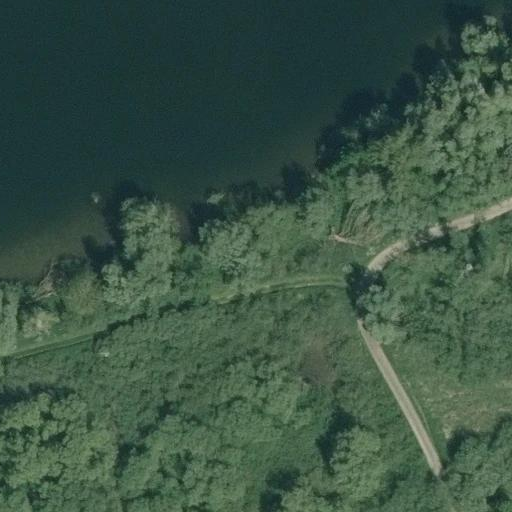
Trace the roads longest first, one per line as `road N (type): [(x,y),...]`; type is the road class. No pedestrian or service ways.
road 1 (track): [(457,511),(368,332),(361,295),(385,252),(511,197)]
road 2 (track): [(361,295),(332,274),(291,275),(0,354)]
